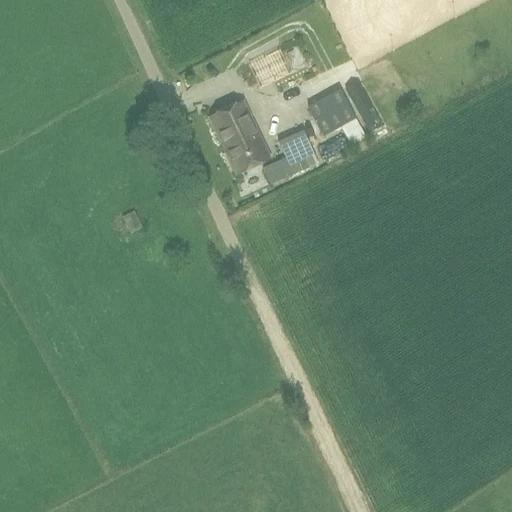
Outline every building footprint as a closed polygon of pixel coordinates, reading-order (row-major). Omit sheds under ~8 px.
[(324,0),(316,0),(299,9),(304,20),(328,8),(324,0)] [(279,47),(287,65),(304,57),(296,40),(279,47)] [(357,84),(344,91),(369,134),(381,127),(357,84)] [(340,91),(308,109),(323,137),(341,128),(356,120),(340,91)] [(242,104),(211,119),(238,176),(269,161),(242,104)] [(285,158),(263,169),(271,185),(318,162),(302,130),(277,142),(285,158)]
